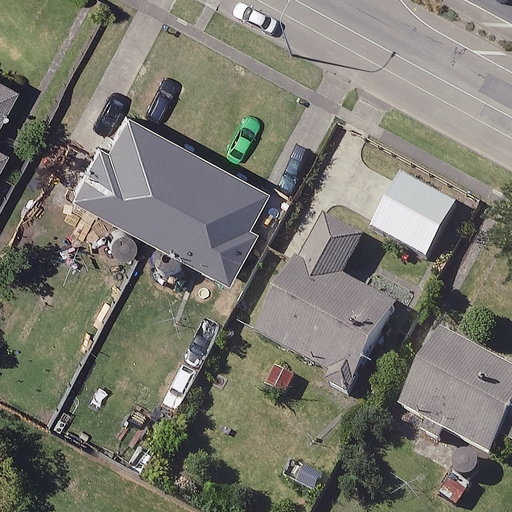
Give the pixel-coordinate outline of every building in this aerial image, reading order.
[(0,107),(13,83),(0,75),(0,151),(4,144),(0,141),(0,107)] [(265,181),(123,103),(74,192),(224,275),(249,229),(242,225),(265,181)] [(459,205),(403,176),(374,231),(430,260),(459,205)] [(364,240),(304,209),(280,255),(298,265),(260,337),(356,387),(397,308),(343,280),(364,240)] [(511,368),(442,332),(401,410),(492,458),(501,439),(511,444),(511,368)]
